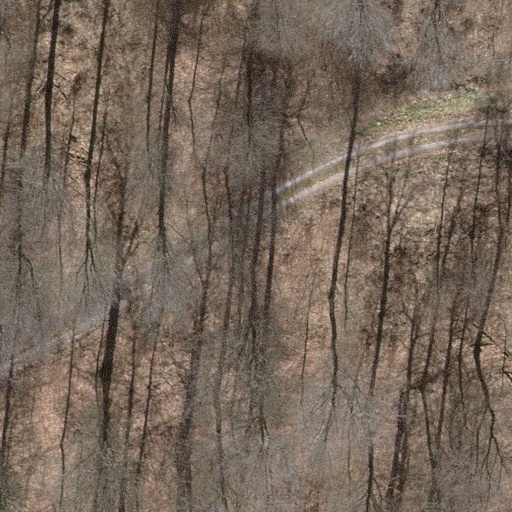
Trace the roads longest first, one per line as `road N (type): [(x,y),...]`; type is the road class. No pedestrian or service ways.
road 1 (track): [(511,130),(362,159),(0,357)]
road 2 (track): [(511,456),(320,481)]
road 3 (track): [(362,159),(424,97),(511,64)]
